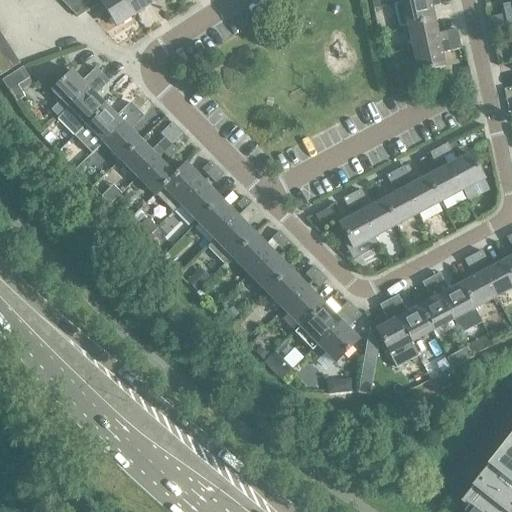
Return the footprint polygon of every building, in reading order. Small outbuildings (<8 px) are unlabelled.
[(68,10),(77,0),(61,0),(60,2),(68,10)] [(91,0),(77,0),(68,10),(76,18),(97,5),(91,0)] [(133,15),(123,0),(97,0),(115,27),(133,15)] [(123,0),(133,15),(150,4),(147,0),(123,0)] [(448,0),(417,0),(401,4),(406,27),(433,21),(430,7),(449,3),(448,0)] [(511,13),(511,3),(500,6),(502,16),(511,13)] [(511,13),(502,16),(504,25),(511,23),(511,13)] [(436,34),(433,21),(406,27),(412,50),(438,44),(457,40),(455,30),(436,34)] [(457,40),(438,44),(412,50),(417,74),(444,68),(440,54),(460,50),(457,40)] [(0,60),(11,54),(5,44),(0,47),(0,60)] [(11,54),(0,60),(0,74),(17,63),(11,54)] [(87,89),(93,83),(101,75),(95,68),(81,82),(70,71),(50,90),(60,101),(50,111),(58,119),(68,108),(87,89)] [(14,103),(22,98),(15,87),(27,79),(21,70),(1,82),(7,91),(14,103)] [(108,82),(101,75),(93,83),(100,90),(108,82)] [(87,89),(68,108),(85,126),(105,107),(87,89)] [(127,118),(136,110),(129,103),(120,111),(127,118)] [(122,124),(105,107),(85,126),(102,143),(122,124)] [(136,110),(127,118),(134,125),(142,117),(136,110)] [(149,152),(139,142),(119,161),(137,178),(156,159),(162,153),(170,145),(182,134),(171,123),(160,134),(163,138),(149,152)] [(122,124),(102,143),(119,161),(139,142),(122,124)] [(177,152),(170,145),(162,153),(169,160),(177,152)] [(437,150),(442,160),(451,155),(446,145),(437,150)] [(434,164),(442,160),(437,150),(429,154),(434,164)] [(468,155),(446,167),(459,193),(482,181),(468,155)] [(173,176),(156,159),(137,178),(155,197),(156,195),(162,189),(161,188),(173,176)] [(208,177),(215,169),(209,163),(201,170),(208,177)] [(172,212),(179,206),(201,183),(184,165),(173,176),(161,188),(162,189),(156,195),(172,212)] [(459,193),(446,167),(424,179),(438,204),(459,193)] [(215,169),(208,177),(214,184),(222,176),(215,169)] [(394,173),(399,183),(407,178),(402,169),(394,173)] [(391,187),(399,183),(394,173),(385,177),(391,187)] [(438,204),(424,179),(403,190),(416,215),(438,204)] [(201,183),(179,206),(196,223),(219,201),(201,183)] [(403,190),(381,202),(395,227),(416,215),(403,190)] [(351,196),(356,206),(364,201),(359,191),(351,196)] [(348,210),(356,206),(351,196),(342,200),(348,210)] [(242,212),(250,205),(244,198),(236,206),(242,212)] [(219,201),(196,223),(213,241),(236,218),(219,201)] [(395,227),(381,202),(360,213),(373,238),(395,227)] [(250,205),(242,212),(236,218),(213,241),(206,248),(223,265),(230,258),(253,236),(243,226),(257,212),(250,205)] [(373,238),(360,213),(337,225),(351,250),(373,238)] [(277,247),(284,239),(278,233),(264,246),(253,236),(230,258),(248,276),(270,253),(277,247)] [(511,235),(505,239),(511,251),(511,257),(502,263),(511,281),(511,235)] [(284,239),(277,247),(283,254),(291,246),(284,239)] [(471,257),(476,266),(485,262),(480,252),(471,257)] [(288,271),(270,253),(248,276),(265,293),(288,271)] [(468,271),(476,266),(471,257),(463,261),(468,271)] [(494,298),(511,288),(511,281),(502,263),(481,274),(494,298)] [(311,282),(319,274),(312,267),(304,275),(311,282)] [(288,271),(265,293),(282,311),(305,288),(288,271)] [(311,294),(325,281),(319,274),(311,282),(305,288),(282,311),(299,328),(322,306),(311,294)] [(494,298),(481,274),(459,285),(473,310),(494,298)] [(429,279),(434,289),(443,284),(438,275),(429,279)] [(426,293),(434,289),(429,279),(421,284),(426,293)] [(459,285),(438,297),(451,321),(473,310),(459,285)] [(387,302),(392,312),(401,307),(396,297),(387,302)] [(438,297),(417,308),(430,332),(451,321),(438,297)] [(311,351),(316,346),(353,309),(346,302),(332,316),(322,306),(299,328),(294,333),(311,351)] [(385,316),(392,312),(387,302),(379,306),(385,316)] [(430,332),(417,308),(396,319),(409,344),(430,332)] [(353,309),(316,346),(334,364),(357,341),(346,330),(360,316),(353,309)] [(409,344),(396,319),(374,331),(388,355),(409,344)] [(274,351),(258,335),(247,347),(262,362),(274,351)] [(511,511),(511,440),(462,503),(469,510),(467,511),(511,511)]
